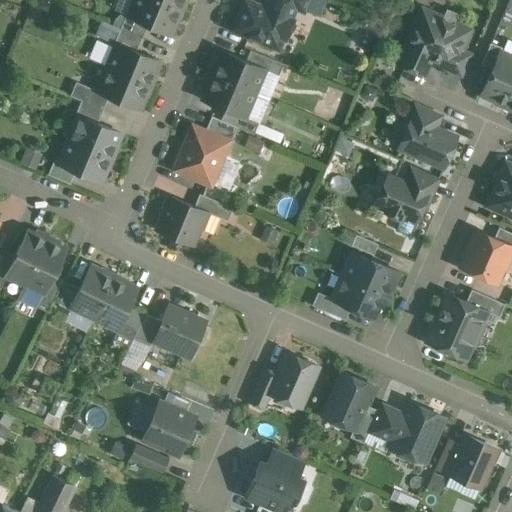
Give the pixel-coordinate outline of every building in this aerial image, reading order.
[(181,9),(159,0),(136,0),(130,15),(130,16),(148,24),(170,33),(181,9)] [(159,0),(181,9),(184,0),(159,0)] [(296,5),(285,0),(267,0),(265,7),(247,0),(245,0),(233,28),(275,46),(280,34),(286,37),(294,19),(291,18),(296,6),(296,5)] [(307,0),(285,0),(296,5),(296,6),(303,9),(307,0)] [(469,29),(423,9),(400,62),(423,73),(430,57),(452,67),(460,48),(469,29)] [(148,24),(130,16),(130,15),(126,14),(121,28),(143,37),(148,24)] [(143,37),(121,28),(115,42),(118,43),(119,43),(137,50),(143,37)] [(503,47),(492,42),(482,64),(493,68),(500,52),(501,52),(503,47)] [(137,50),(119,43),(118,43),(108,67),(149,84),(159,60),(137,50)] [(460,48),(452,67),(450,70),(462,75),(471,53),(460,48)] [(284,63),(251,49),(246,60),(265,68),(264,68),(279,74),(284,63)] [(246,60),(224,51),(214,75),(254,92),(264,68),(265,68),(246,60)] [(511,56),(501,52),(500,52),(493,68),(482,92),(506,102),(511,89),(511,56)] [(149,84),(108,67),(99,90),(98,91),(109,95),(139,108),(149,84)] [(254,92),(214,75),(204,99),(226,108),(244,116),(245,115),(254,92)] [(99,90),(76,81),(71,95),(82,99),(104,109),(109,95),(98,91),(99,90)] [(104,109),(82,99),(76,113),(79,115),(80,114),(98,122),(104,109)] [(441,115),(415,104),(410,116),(435,128),(441,115)] [(244,116),(226,108),(221,119),(238,126),(254,133),(259,121),(245,115),(244,116)] [(98,122),(80,114),(79,115),(70,138),(110,156),(120,132),(98,122)] [(221,119),(212,115),(206,130),(230,140),(231,141),(238,126),(221,119)] [(435,128),(410,116),(404,130),(405,134),(400,145),(444,164),(456,137),(435,128)] [(206,130),(193,124),(174,169),(211,184),(230,140),(206,130)] [(110,156),(70,138),(60,162),(59,162),(76,169),(100,180),(110,156)] [(76,169),(59,162),(60,162),(54,160),(48,173),(70,183),(76,169)] [(511,163),(510,163),(505,176),(501,174),(488,203),(511,213),(511,163)] [(437,179),(412,168),(405,182),(428,193),(427,195),(430,196),(437,179)] [(405,182),(388,175),(376,202),(387,207),(386,211),(401,217),(397,226),(399,230),(407,234),(411,232),(427,195),(428,193),(405,182)] [(234,207),(200,193),(195,206),(208,211),(228,220),(234,207)] [(195,206),(172,196),(158,229),(192,243),(199,227),(201,228),(208,211),(195,206)] [(511,231),(499,226),(495,237),(511,244),(511,231)] [(16,255),(6,274),(7,275),(20,281),(22,277),(27,280),(48,235),(37,229),(35,233),(28,229),(16,255)] [(511,244),(495,237),(478,230),(474,238),(473,237),(465,255),(467,256),(462,266),(496,281),(503,265),(505,266),(511,249),(511,244)] [(48,235),(27,280),(31,282),(29,285),(43,292),(53,273),(65,247),(59,244),(60,241),(48,235)] [(2,255),(0,259),(0,287),(1,288),(7,275),(6,274),(16,255),(5,250),(2,255)] [(398,270),(354,251),(344,274),(387,294),(398,270)] [(114,276),(90,265),(80,286),(71,305),(94,316),(114,276)] [(43,292),(37,305),(48,311),(63,278),(53,273),(43,292)] [(387,294),(344,274),(333,298),(351,306),(377,317),(387,294)] [(114,276),(94,316),(117,327),(118,327),(130,303),(137,288),(114,276)] [(43,292),(29,285),(31,282),(27,280),(18,298),(36,307),(37,305),(43,292)] [(69,281),(58,303),(70,308),(71,305),(80,286),(69,281)] [(505,303),(472,288),(467,301),(486,309),(499,315),(505,303)] [(333,298),(318,291),(313,304),(346,319),(351,306),(333,298)] [(467,301),(449,293),(428,341),(465,357),(486,309),(467,301)] [(130,303),(118,327),(117,327),(115,331),(133,339),(134,337),(146,313),(147,311),(130,303)] [(206,320),(169,304),(162,319),(153,339),(190,355),(206,320)] [(162,319),(146,313),(134,337),(151,344),(153,339),(162,319)] [(278,373),(269,392),(270,392),(301,405),(318,365),(287,351),(278,373)] [(266,368),(251,401),(263,407),(270,392),(269,392),(278,373),(266,368)] [(373,385),(342,371),(323,414),(354,427),(354,428),(365,403),(373,385)] [(195,416),(159,400),(143,438),(178,453),(184,440),(189,443),(194,430),(189,428),(195,416)] [(445,416),(408,400),(391,438),(389,444),(396,447),(398,452),(413,459),(418,457),(426,460),(445,416)] [(378,409),(365,403),(354,428),(354,427),(350,436),(364,442),(370,428),(378,409)] [(378,409),(370,428),(391,438),(403,413),(381,403),(378,409)] [(497,448),(467,434),(450,472),(480,485),(497,448)] [(169,457),(136,442),(130,457),(163,471),(169,457)] [(304,460),(274,447),(267,464),(296,476),(304,460)] [(267,464),(260,461),(246,494),(276,507),(295,499),(303,479),(296,476),(267,464)] [(76,485),(53,474),(49,482),(72,493),(76,485)] [(55,500),(48,511),(62,511),(72,493),(49,482),(44,494),(55,500)] [(34,511),(19,511),(48,511),(55,500),(44,494),(34,511)] [(0,503),(0,511),(19,511),(2,503),(1,504),(0,503)]
